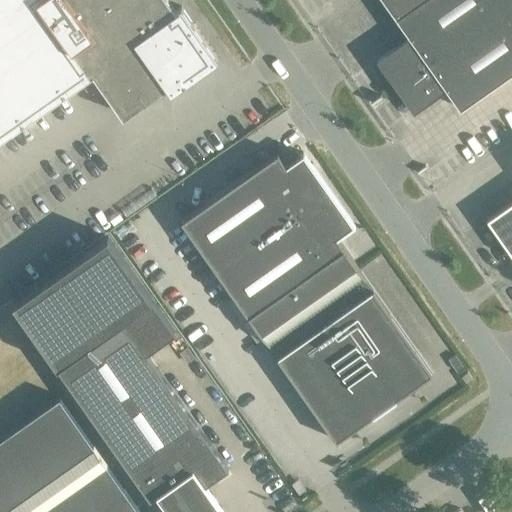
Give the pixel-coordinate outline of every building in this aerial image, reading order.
[(0,0),(0,138),(94,73),(124,115),(167,85),(172,92),(219,59),(182,7),(176,11),(167,0),(0,0)] [(511,0),(383,0),(396,17),(395,17),(409,37),(376,60),(413,112),(446,89),(460,109),(511,71),(511,0)] [(181,221),(267,344),(364,276),(336,237),(354,224),(303,153),(286,165),(277,153),(181,221)] [(511,201),(487,219),(511,255),(511,201)] [(108,237),(13,304),(57,366),(150,499),(157,494),(169,511),(220,511),(202,486),(228,468),(147,354),(176,333),(108,237)] [(432,373),(364,276),(267,344),(336,441),(432,373)] [(0,441),(0,511),(139,511),(60,399),(0,441)]
